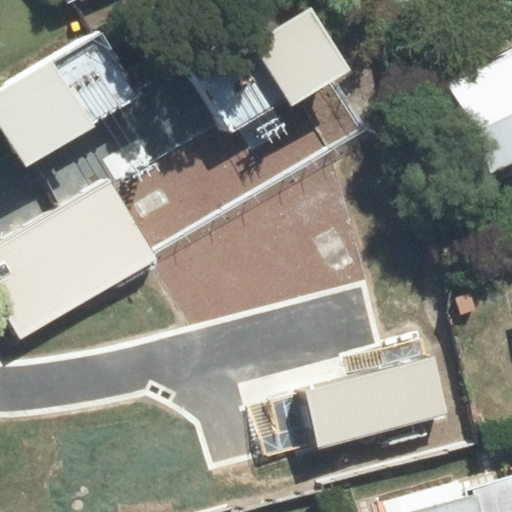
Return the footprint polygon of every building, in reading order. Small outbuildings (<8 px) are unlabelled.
[(54,0),(59,9),(78,0),(54,0)] [(299,2),(180,71),(221,141),(340,72),(299,2)] [(91,32),(0,83),(0,157),(9,173),(132,102),(91,32)] [(99,179),(0,239),(0,329),(10,346),(150,262),(99,179)] [(424,352),(295,389),(311,448),(439,413),(424,352)] [(511,511),(511,472),(368,508),(369,511),(511,511)]
